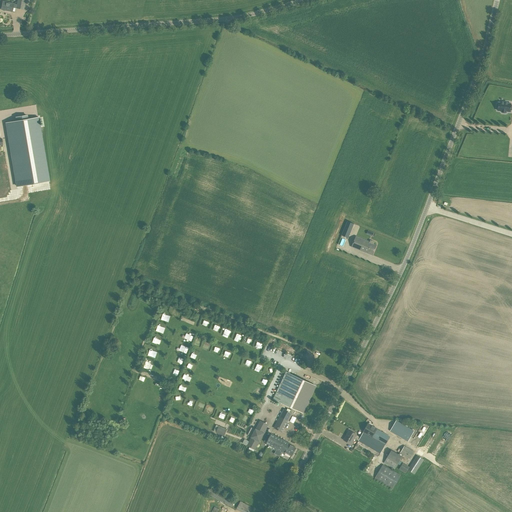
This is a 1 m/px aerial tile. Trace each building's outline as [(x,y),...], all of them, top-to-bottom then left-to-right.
[(24,10),(26,0),(17,0),(16,4),(14,4),(14,3),(2,1),(1,10),(12,12),(13,7),(24,10)] [(506,111),(510,112),(510,110),(511,109),(511,105),(511,106),(511,104),(507,103),(507,102),(503,102),(502,103),(498,102),(498,104),(497,104),(496,109),(498,109),(498,110),(502,111),(501,112),(506,112),(506,111)] [(0,119),(26,116),(24,107),(0,110),(0,119)] [(20,121),(8,123),(17,186),(49,181),(40,118),(25,120),(25,118),(20,119),(20,121)] [(354,224),(347,221),(342,235),(348,238),(354,224)] [(351,246),(372,255),(376,244),(374,243),(374,242),(370,240),(370,242),(356,236),(351,246)] [(171,366),(169,371),(175,374),(178,369),(171,366)] [(316,386),(286,372),(274,399),(304,413),(316,386)] [(292,414),(291,413),(283,409),(274,428),(282,432),(292,414)] [(245,439),(242,443),(249,447),(255,450),(259,441),(259,442),(264,433),(268,425),(260,420),(256,428),(255,428),(250,437),(251,437),(249,441),(245,439)] [(405,425),(396,420),(390,431),(408,441),(414,431),(412,429),(413,428),(405,424),(405,425)] [(368,424),(360,437),(359,440),(358,441),(380,454),(390,437),(368,424)] [(226,429),(219,426),(216,432),(224,436),(226,429)] [(355,438),(359,440),(360,437),(357,435),(349,430),(343,440),(351,444),(355,438)] [(266,444),(277,449),(274,455),(279,457),(282,452),(285,453),(292,456),(296,448),(290,444),(271,434),(270,434),(268,433),(264,442),(266,443),(266,444)] [(410,459),(414,451),(404,446),(400,453),(410,459)] [(383,463),(394,469),(402,456),(391,450),(383,463)] [(424,459),(417,455),(409,467),(407,470),(414,474),(424,459)] [(405,473),(407,470),(409,467),(403,463),(399,469),(405,473)] [(375,478),(392,489),(401,475),(383,464),(375,478)] [(208,494),(232,507),(236,500),(212,487),(208,494)] [(236,509),(242,511),(251,511),(253,508),(240,501),(236,509)]
